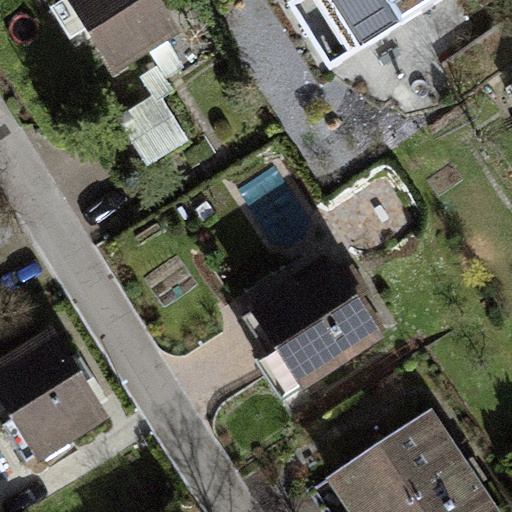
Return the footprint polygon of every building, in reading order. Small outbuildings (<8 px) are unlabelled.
[(158,0),(69,0),(122,83),(186,43),(158,0)] [(331,0),(375,66),(475,0),(331,0)] [(164,99),(122,125),(152,172),(194,146),(164,99)] [(338,268),(252,323),(303,403),(390,348),(338,268)] [(55,331),(0,363),(0,388),(41,462),(109,420),(55,331)] [(500,511),(436,415),(328,486),(345,511),(500,511)]
